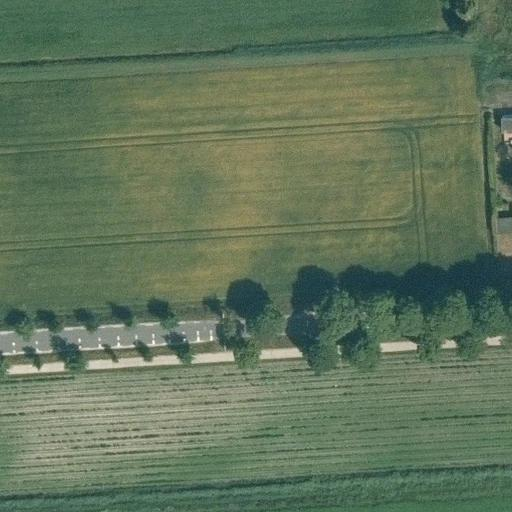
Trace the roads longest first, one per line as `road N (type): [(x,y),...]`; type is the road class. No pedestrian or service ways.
road 1 (tertiary): [(223,332),(511,315)]
road 2 (tertiary): [(223,332),(0,345)]
